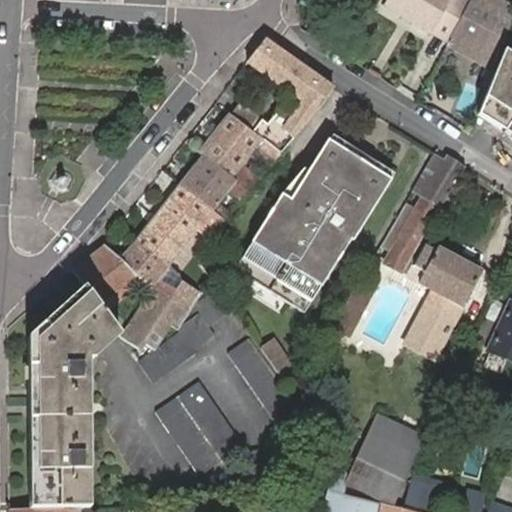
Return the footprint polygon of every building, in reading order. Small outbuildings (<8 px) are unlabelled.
[(387,0),(385,4),(433,35),(454,1),(454,0),(387,0)] [(472,0),(468,8),(449,45),(447,47),(468,58),(470,57),(496,71),(511,33),(511,11),(491,0),(472,0)] [(449,45),(468,8),(454,1),(433,35),(449,45)] [(315,113),(332,92),(263,43),(247,64),(303,104),(290,121),(278,111),(265,127),(238,106),(228,118),(229,119),(278,158),(282,153),(310,119),(315,113)] [(511,143),(511,62),(505,58),(478,122),(488,129),(495,133),(511,143)] [(185,143),(203,158),(249,194),(265,174),(260,170),(251,180),(242,173),(259,151),(268,159),(274,164),(278,158),(229,119),(228,118),(203,147),(190,137),(185,143)] [(331,137),(319,157),(340,170),(353,151),(331,137)] [(280,197),(244,254),(257,263),(247,279),(251,281),(286,304),(291,306),(301,290),(313,298),(349,240),(352,242),(381,196),(359,182),(371,163),(353,151),(340,170),(319,157),(299,187),(289,203),(280,197)] [(416,255),(465,169),(447,158),(444,162),(434,155),(381,246),(391,253),(384,267),(403,278),(416,255)] [(203,158),(179,186),(221,219),(222,221),(227,216),(215,206),(228,190),(242,202),(249,194),(203,158)] [(260,170),(265,174),(274,164),(268,159),(260,170)] [(393,177),(371,163),(359,182),(381,196),(393,177)] [(165,182),(169,178),(162,172),(158,178),(165,182)] [(290,181),(280,197),(289,203),(299,187),(290,181)] [(221,219),(179,186),(137,240),(171,267),(180,274),(186,268),(184,266),(221,219)] [(137,240),(120,260),(145,281),(155,288),(171,267),(137,240)] [(145,281),(120,260),(104,247),(73,272),(90,292),(108,312),(145,281)] [(416,255),(403,278),(428,293),(400,348),(431,366),(481,275),(437,250),(434,254),(425,249),(420,257),(416,255)] [(257,263),(244,254),(234,271),(247,279),(257,263)] [(214,285),(201,268),(187,286),(202,299),(214,285)] [(279,314),(286,304),(251,281),(245,292),(279,314)] [(202,299),(187,286),(177,297),(171,295),(168,299),(189,316),(202,299)] [(179,328),(189,316),(168,299),(155,289),(126,334),(143,349),(150,343),(155,347),(173,324),(179,328)] [(303,314),(313,298),(301,290),(291,306),(303,314)] [(77,511),(85,511),(83,368),(105,350),(126,334),(108,312),(90,292),(74,305),(28,342),(30,511),(77,511)] [(181,336),(140,366),(154,387),(197,358),(194,353),(216,338),(212,330),(231,316),(216,295),(197,309),(201,315),(179,332),(181,336)] [(511,309),(509,308),(489,353),(511,363),(511,309)] [(250,342),(228,357),(288,440),(309,425),(250,342)] [(277,344),(262,354),(281,380),(295,370),(277,344)] [(200,384),(156,416),(206,480),(248,449),(200,384)] [(394,510),(425,441),(377,420),(349,487),(394,510)] [(291,451),(252,459),(257,481),(296,474),(291,451)] [(347,483),(339,482),(328,511),(331,511),(378,511),(380,506),(345,498),(347,483)] [(434,511),(438,498),(410,491),(403,506),(423,511),(434,511)]
